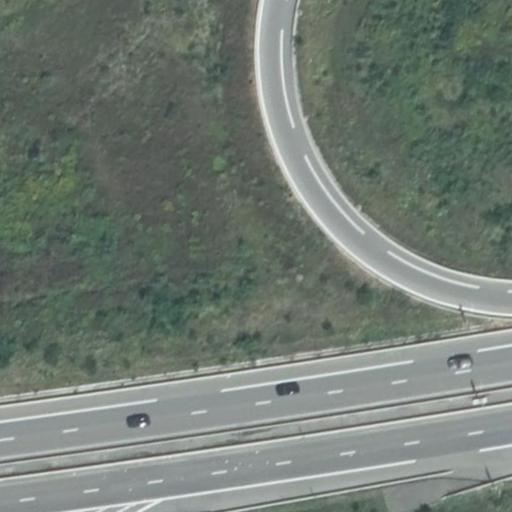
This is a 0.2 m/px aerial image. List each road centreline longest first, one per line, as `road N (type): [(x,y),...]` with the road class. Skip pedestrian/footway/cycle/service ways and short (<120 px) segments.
road 1 (trunk): [(0,502),(511,426)]
road 2 (trunk): [(511,363),(0,439)]
road 3 (trunk): [(511,302),(423,284),(347,235),(319,203),(272,97),(275,0)]
